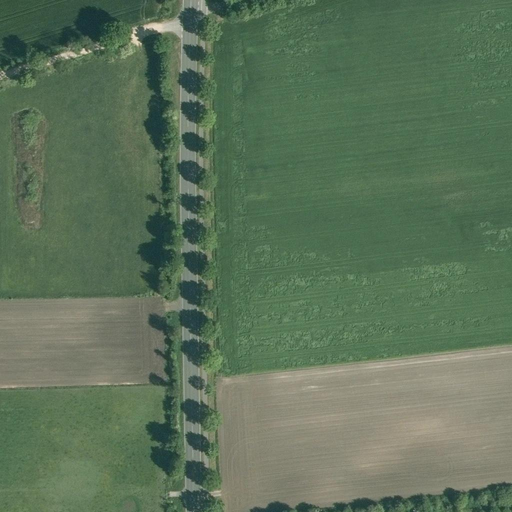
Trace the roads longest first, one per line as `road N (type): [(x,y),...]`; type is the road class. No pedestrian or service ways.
road 1 (primary): [(194,511),(190,17)]
road 2 (unclassified): [(0,78),(190,17)]
